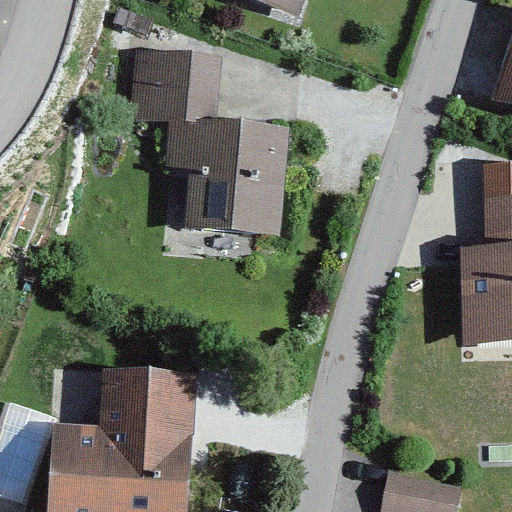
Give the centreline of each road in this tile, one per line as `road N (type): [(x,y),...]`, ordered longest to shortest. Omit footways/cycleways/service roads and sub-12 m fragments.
road 1 (residential): [(459,0),(346,345),(311,511)]
road 2 (residential): [(0,114),(46,0)]
